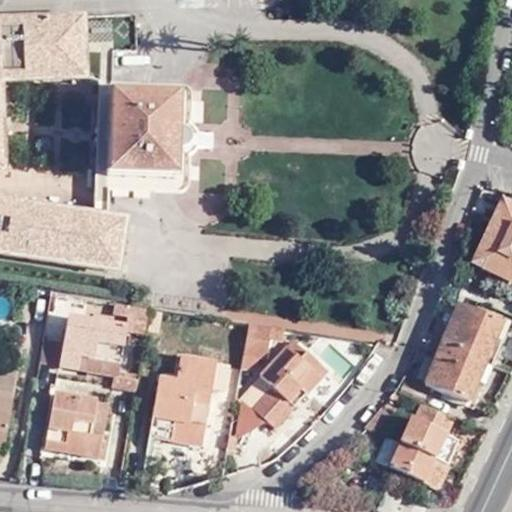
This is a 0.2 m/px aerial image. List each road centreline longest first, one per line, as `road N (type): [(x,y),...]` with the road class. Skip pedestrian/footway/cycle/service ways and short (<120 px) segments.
road 1 (residential): [(257,511),(386,377),(428,303),(479,154),(511,4)]
road 2 (residential): [(0,500),(164,511)]
